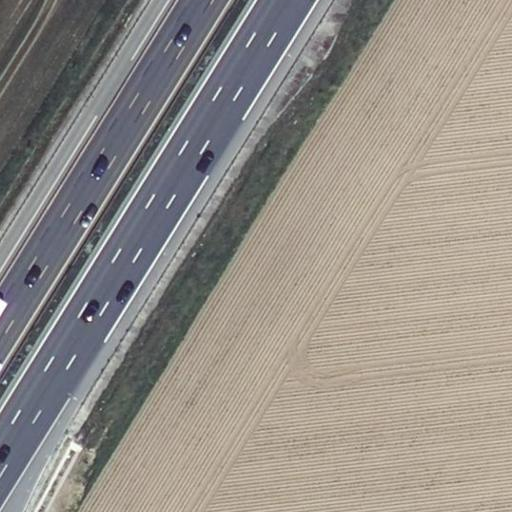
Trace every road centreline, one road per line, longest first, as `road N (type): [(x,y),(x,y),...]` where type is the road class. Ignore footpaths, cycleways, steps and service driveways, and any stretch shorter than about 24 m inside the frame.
road 1 (motorway): [(0,456),(284,0)]
road 2 (motorway): [(199,0),(0,320)]
